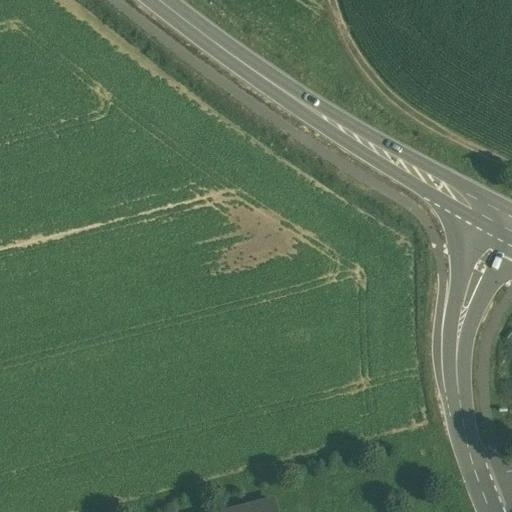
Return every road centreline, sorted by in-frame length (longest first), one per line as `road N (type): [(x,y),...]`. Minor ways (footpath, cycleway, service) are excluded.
road 1 (secondary): [(156,0),(271,87),(497,221)]
road 2 (tertiary): [(477,482),(454,366),(461,316),(497,221)]
road 3 (track): [(345,0),(375,70),(413,111),(449,139),(511,165)]
